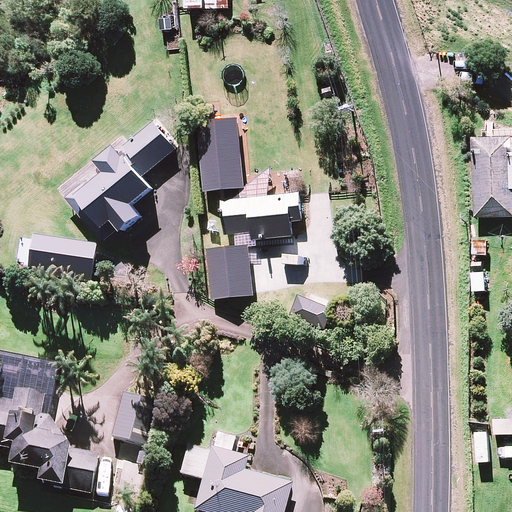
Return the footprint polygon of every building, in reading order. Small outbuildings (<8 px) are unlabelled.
[(231,0),(190,0),(191,10),(232,10),(231,0)] [(184,153),(159,122),(122,152),(120,149),(101,165),(109,174),(92,188),(86,180),(65,198),(106,249),(119,238),(124,245),(153,221),(143,209),(163,193),(151,179),(184,153)] [(511,147),(509,148),(508,138),(471,140),(475,218),(511,216),(511,147)] [(272,184),(252,186),(253,199),(228,202),(231,237),(242,236),(243,242),(298,237),(296,223),(308,222),(305,196),(274,199),(272,184)] [(233,278),(232,242),(211,243),(212,278),(233,278)] [(487,243),(473,242),(471,266),(485,267),(487,243)] [(99,255),(28,246),(24,274),(95,283),(99,255)] [(279,289),(245,288),(244,306),(278,307),(279,289)] [(54,391),(59,366),(3,354),(0,365),(0,449),(17,453),(14,469),(46,476),(44,486),(94,497),(102,462),(72,455),(74,444),(39,437),(49,390),(54,391)] [(157,404),(122,395),(110,438),(146,447),(157,404)] [(237,440),(219,435),(215,453),(191,447),(184,476),(206,482),(198,511),(287,511),(294,485),(247,474),(250,460),(233,456),(237,440)]
